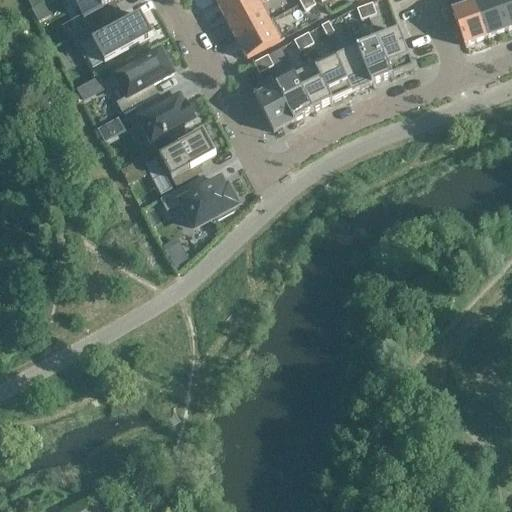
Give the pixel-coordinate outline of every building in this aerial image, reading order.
[(72,0),(89,31),(114,17),(108,7),(120,0),(72,0)] [(221,0),(215,4),(225,23),(258,4),(255,0),(221,0)] [(311,0),(300,6),(304,13),(315,7),(311,0)] [(493,0),(484,0),(472,5),(485,40),(505,33),(493,0)] [(511,0),(493,0),(505,33),(511,30),(511,0)] [(225,23),(235,42),(269,23),(258,4),(225,23)] [(451,13),(464,48),(485,40),(472,5),(451,13)] [(368,19),(364,8),(356,11),(360,22),(368,19)] [(98,53),(104,66),(153,39),(140,17),(120,28),(114,17),(89,31),(72,40),(83,61),(98,53)] [(235,42),(246,61),(280,43),(269,23),(235,42)] [(328,24),(321,28),(326,39),(333,35),(328,24)] [(376,41),(391,79),(412,71),(398,33),(376,41)] [(307,35),(300,39),(306,50),(313,46),(307,35)] [(300,39),(293,43),(299,54),(306,50),(300,39)] [(355,49),(371,87),(391,79),(376,41),(355,49)] [(371,87),(355,49),(335,58),(351,95),(371,87)] [(160,54),(114,79),(126,100),(117,105),(123,117),(159,97),(156,90),(174,80),(168,68),(168,67),(161,55),(161,56),(160,54)] [(266,58),(259,62),(265,73),(272,69),(266,58)] [(314,68),(332,104),(351,95),(335,58),(314,68)] [(259,62),(252,66),(258,76),(265,73),(259,62)] [(314,68),(294,78),(312,114),(332,104),(314,68)] [(294,78),(274,88),(293,124),(312,114),(294,78)] [(293,124),(274,88),(253,99),(273,135),(293,124)] [(165,97),(135,113),(140,122),(139,122),(151,145),(165,137),(167,141),(184,132),(182,128),(193,122),(185,107),(183,108),(179,100),(169,105),(165,97)] [(202,136),(159,159),(175,189),(197,178),(192,170),(214,158),(202,136)] [(138,163),(121,172),(129,185),(145,176),(138,163)] [(197,181),(174,194),(194,231),(215,219),(217,223),(233,214),(231,210),(236,208),(227,190),(225,192),(220,183),(203,192),(197,181)] [(177,241),(164,248),(175,269),(188,261),(177,241)]
